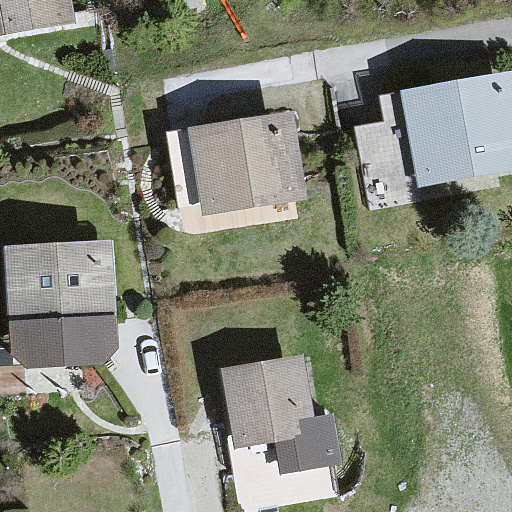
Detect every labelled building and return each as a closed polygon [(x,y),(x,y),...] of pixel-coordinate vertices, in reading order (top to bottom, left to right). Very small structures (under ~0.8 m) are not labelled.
[(0,0),(0,44),(86,27),(80,0),(0,0)] [(511,87),(360,118),(377,200),(511,172),(511,87)] [(304,128),(171,145),(181,222),(314,205),(304,128)] [(107,255),(7,261),(14,372),(113,367),(107,255)] [(308,360),(220,381),(245,490),(333,470),(308,360)]
